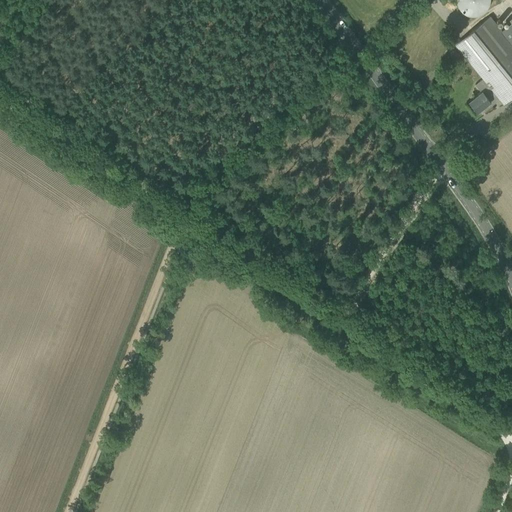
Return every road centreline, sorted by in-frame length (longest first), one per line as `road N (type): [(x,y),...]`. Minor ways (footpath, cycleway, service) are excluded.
road 1 (track): [(440,165),(351,303),(333,314),(0,93)]
road 2 (secondary): [(511,283),(482,226),(318,0)]
road 3 (track): [(186,226),(168,249),(67,511)]
road 4 (track): [(511,438),(353,330),(340,313)]
